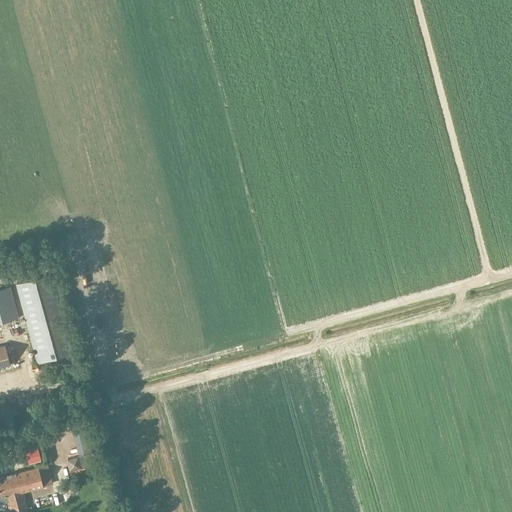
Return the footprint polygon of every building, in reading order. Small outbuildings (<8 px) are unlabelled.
[(50,275),(16,284),(37,362),(71,353),(50,275)] [(15,305),(8,307),(3,288),(0,288),(0,322),(18,318),(15,305)] [(0,367),(9,365),(4,345),(0,346),(0,367)] [(201,348),(167,356),(170,369),(204,361),(201,348)] [(69,427),(60,433),(63,437),(72,432),(69,427)] [(44,446),(58,438),(53,428),(39,436),(44,446)] [(68,472),(81,468),(77,456),(65,459),(68,472)] [(0,503),(6,502),(9,511),(27,511),(23,492),(42,487),(37,467),(0,477),(0,503)]
